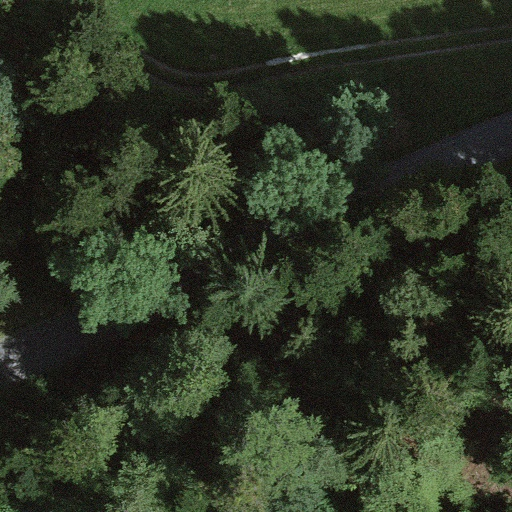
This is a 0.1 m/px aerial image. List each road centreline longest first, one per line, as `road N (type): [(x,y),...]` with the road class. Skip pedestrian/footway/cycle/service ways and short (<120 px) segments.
road 1 (tertiary): [(511,126),(0,338)]
road 2 (track): [(61,0),(176,75),(195,79),(511,26)]
